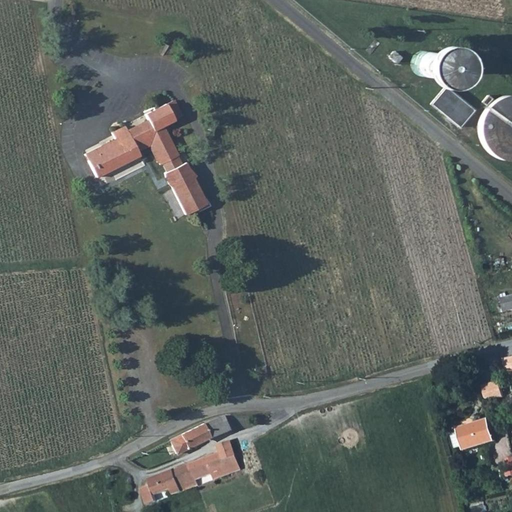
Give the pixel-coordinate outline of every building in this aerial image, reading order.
[(436,84),(441,61),(424,57),(427,48),(416,45),(412,63),(410,63),(407,77),(436,84)] [(428,104),(458,129),(474,110),(444,85),(428,104)] [(511,94),(511,95),(507,95),(504,95),(500,96),(497,97),(493,99),(491,101),(488,103),(485,106),(483,109),(481,112),(479,115),(478,118),(477,122),(477,125),(477,129),(477,133),(478,136),(479,140),(480,143),(482,146),(484,149),(487,152),(489,154),(492,156),(495,158),(498,159),(502,160),(505,161),(509,161),(511,161),(511,160),(511,94)] [(169,187),(184,215),(206,204),(193,177),(196,176),(188,168),(185,162),(182,163),(177,155),(178,155),(163,126),(182,116),(174,99),(143,113),(146,119),(126,129),(124,125),(110,132),(113,139),(83,154),(95,178),(139,156),(137,152),(149,146),(149,150),(156,163),(157,163),(158,165),(161,164),(165,172),(163,173),(163,177),(166,184),(169,187)] [(511,310),(511,295),(501,298),(504,312),(511,310)] [(168,440),(175,455),(210,438),(229,430),(223,415),(203,423),(168,440)] [(495,443),(489,422),(457,430),(463,451),(495,443)] [(190,463),(197,480),(212,475),(214,481),(242,471),(231,441),(217,446),(219,453),(190,463)] [(180,487),(182,493),(199,486),(197,480),(190,463),(174,469),(181,486),(180,487)] [(173,496),(182,493),(180,487),(181,486),(174,469),(147,479),(150,486),(140,489),(146,506),(157,502),(155,496),(171,491),(173,496)]
